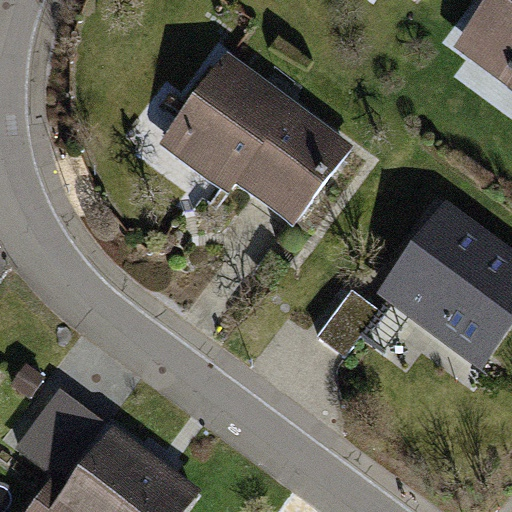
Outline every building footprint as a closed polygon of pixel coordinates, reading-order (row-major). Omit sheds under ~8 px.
[(511,0),(491,0),(456,46),(511,88),(511,0)] [(286,242),(350,145),(227,64),(162,161),(286,242)] [(511,330),(511,256),(444,211),(377,311),(479,379),(511,330)] [(114,432),(62,393),(16,455),(57,484),(69,493),(114,432)] [(192,511),(203,497),(114,432),(69,493),(57,484),(36,511),(192,511)]
